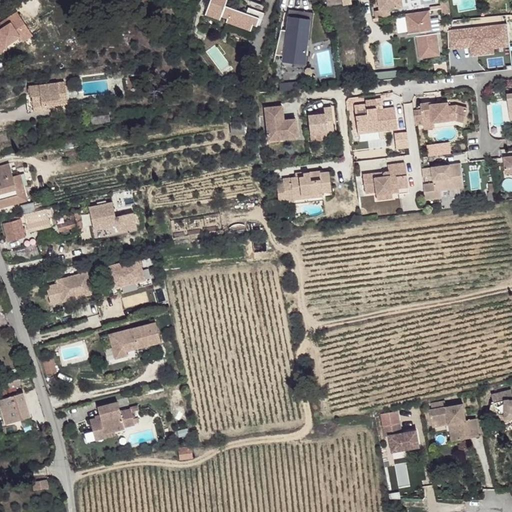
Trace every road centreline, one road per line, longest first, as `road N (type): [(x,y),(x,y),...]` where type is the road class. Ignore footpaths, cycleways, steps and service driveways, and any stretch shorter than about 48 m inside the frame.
road 1 (unclassified): [(511,288),(311,327),(298,349),(307,430),(222,445),(195,462),(145,459),(64,474)]
road 2 (residential): [(64,474),(0,260)]
road 3 (unknown): [(415,155),(411,87),(292,104)]
